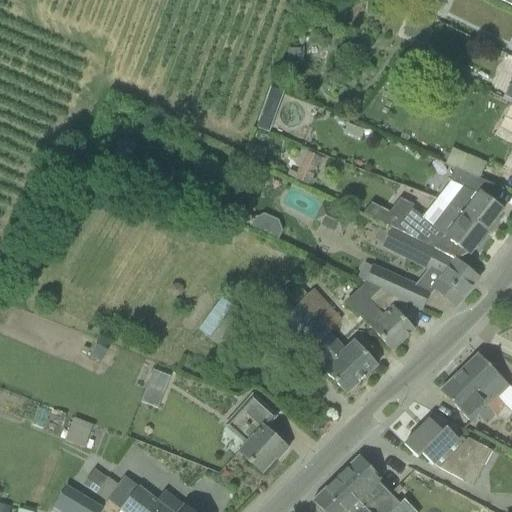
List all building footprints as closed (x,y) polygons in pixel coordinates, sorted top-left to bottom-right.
[(403,36),(415,41),(422,23),(410,18),(403,36)] [(511,82),(505,98),(504,97),(503,99),(511,103),(511,82)] [(270,88),(265,100),(279,105),(283,93),(270,88)] [(269,133),(271,125),(258,120),(255,128),(269,133)] [(343,134),(360,141),(363,132),(347,125),(343,134)] [(266,149),(251,146),(248,162),(260,165),(260,163),(263,163),(266,149)] [(454,169),(460,172),(467,156),(452,149),(445,165),(454,169)] [(302,163),(317,170),(322,160),(306,153),(302,163)] [(448,206),(485,234),(487,231),(489,233),(497,223),(495,221),(502,212),(480,195),(479,195),(473,192),(479,180),(460,172),(454,169),(448,183),(461,189),(448,206)] [(313,223),(327,229),(336,209),(322,203),(313,223)] [(441,234),(469,255),(475,247),(477,248),(485,238),(483,236),(485,234),(448,206),(431,227),(421,220),(422,219),(410,209),(393,231),(426,247),(429,249),(432,246),(441,234)] [(363,264),(356,280),(365,284),(409,304),(421,310),(428,295),(431,296),(434,292),(451,305),(455,308),(478,279),(455,261),(455,262),(429,249),(426,247),(393,231),(392,230),(383,247),(429,270),(415,287),(363,264)] [(409,304),(365,284),(345,303),(391,352),(414,331),(398,314),(409,304)] [(169,291),(170,296),(175,299),(181,297),(183,293),(182,288),(178,285),(172,286),(169,291)] [(344,351),(328,334),(341,320),(314,290),(300,303),(289,292),(286,289),(269,306),(272,308),(282,320),(327,368),(323,371),(345,395),(376,366),(354,342),(344,351)] [(220,347),(243,315),(222,300),(199,332),(220,347)] [(107,351),(95,345),(89,357),(101,363),(107,351)] [(456,376),(494,416),(498,420),(506,422),(511,416),(511,413),(498,399),(509,388),(478,355),(456,376)] [(153,372),(148,383),(165,389),(169,378),(153,372)] [(485,425),(494,416),(456,376),(439,392),(471,424),(478,417),(485,425)] [(238,453),(262,474),(275,459),(277,461),(287,450),(265,429),(275,417),(252,396),(231,420),(238,427),(232,434),(245,445),(238,453)] [(67,442),(89,447),(94,423),(73,419),(67,442)] [(404,446),(416,458),(420,454),(433,467),(434,465),(439,469),(463,483),(473,465),(482,470),(491,452),(467,439),(465,441),(460,436),(457,440),(445,428),(441,433),(429,421),(428,422),(428,425),(420,432),(417,432),(404,446)] [(335,479),(367,511),(390,511),(398,504),(378,484),(381,480),(358,457),(335,479)] [(96,495),(107,479),(94,470),(83,486),(96,495)] [(178,511),(169,511),(138,488),(123,476),(106,499),(107,500),(105,504),(114,511),(119,511),(120,511),(121,511),(191,511),(184,506),(178,511)] [(367,511),(335,479),(312,501),(322,511),(347,511),(348,511),(349,511),(367,511)] [(66,486),(54,509),(59,511),(103,511),(106,506),(66,486)]
